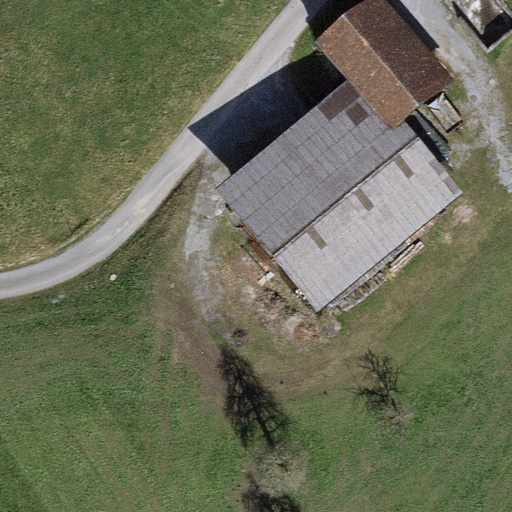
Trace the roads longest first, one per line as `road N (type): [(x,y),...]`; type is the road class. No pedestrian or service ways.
road 1 (track): [(0,285),(74,261),(128,219),(311,0)]
road 2 (track): [(415,0),(477,78),(504,166)]
